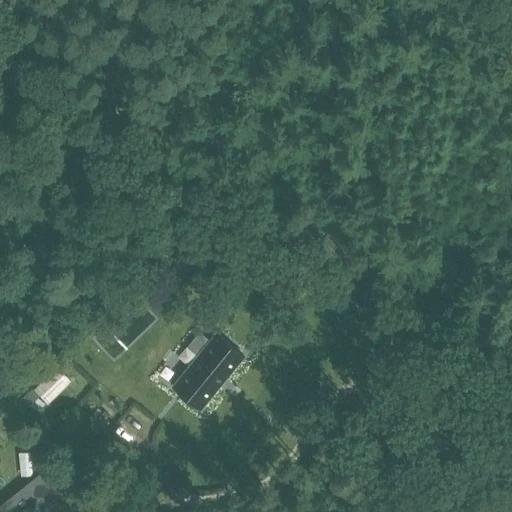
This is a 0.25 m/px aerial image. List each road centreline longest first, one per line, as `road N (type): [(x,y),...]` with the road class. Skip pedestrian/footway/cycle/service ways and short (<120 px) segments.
road 1 (track): [(511,352),(92,101),(52,100),(0,124)]
road 2 (track): [(467,325),(419,319),(395,329),(284,473),(219,511)]
road 3 (track): [(154,511),(130,501),(0,354)]
road 4 (track): [(372,269),(341,260),(282,266),(205,320)]
